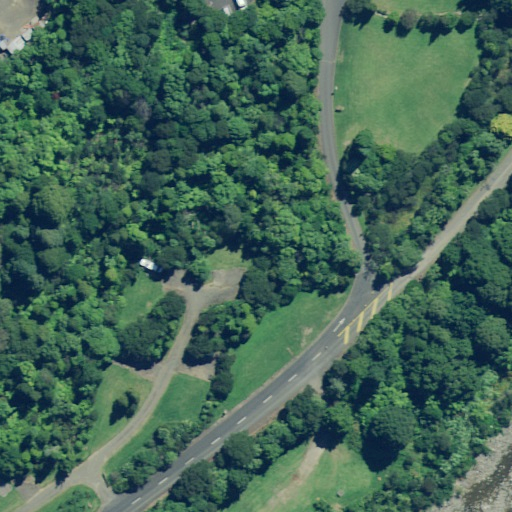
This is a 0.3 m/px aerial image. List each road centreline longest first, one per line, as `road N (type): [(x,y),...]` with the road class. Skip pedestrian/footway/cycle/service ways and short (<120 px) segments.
road 1 (unclassified): [(364,311),(366,267),(327,123),(326,61),(340,0)]
road 2 (unclassified): [(123,511),(271,398),(364,311)]
road 3 (unclassified): [(511,165),(439,246),(364,311)]
